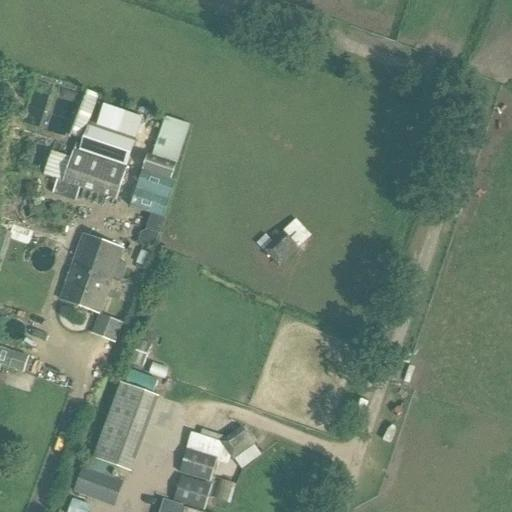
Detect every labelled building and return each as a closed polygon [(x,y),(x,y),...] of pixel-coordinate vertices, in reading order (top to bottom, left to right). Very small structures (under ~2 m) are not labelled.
[(159,138),(184,147),(191,126),(166,117),(159,138)] [(73,152),(63,183),(116,201),(126,170),(73,152)] [(159,236),(161,237),(166,220),(164,219),(176,183),(172,181),(177,166),(153,157),(148,155),(145,161),(130,208),(151,215),(146,232),(141,234),(138,241),(142,248),(149,250),(155,247),(159,236)] [(296,220),(282,233),(263,251),(278,267),(311,236),(296,220)] [(60,301),(100,315),(112,281),(120,283),(127,265),(118,263),(123,250),(83,236),(60,301)] [(109,341),(114,343),(122,324),(100,315),(92,334),(109,341)] [(14,353),(9,369),(24,374),(29,357),(14,353)] [(158,381),(129,371),(124,384),(153,394),(158,381)] [(255,445),(242,428),(242,427),(220,443),(233,461),(255,445)] [(179,474),(204,481),(209,482),(217,458),(187,449),(179,474)] [(83,468),(79,481),(74,493),(114,507),(123,483),(83,468)] [(181,478),(180,481),(174,502),(204,511),(211,487),(181,478)] [(90,511),(92,507),(72,500),(68,511),(90,511)] [(180,511),(182,506),(165,501),(160,511),(180,511)]
